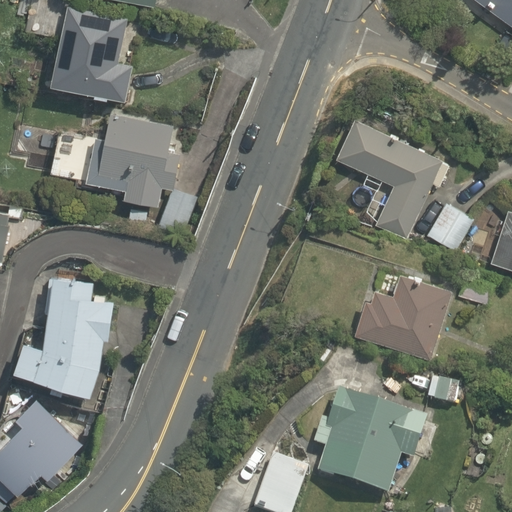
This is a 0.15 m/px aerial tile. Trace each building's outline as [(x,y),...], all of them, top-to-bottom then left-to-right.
[(48,0),(30,0),(22,33),(57,41),(46,86),(119,104),(139,22),(48,0)] [(511,0),(463,0),(511,30),(511,0)] [(121,193),(119,202),(154,209),(158,188),(171,191),(179,153),(166,150),(172,125),(106,110),(100,141),(10,122),(0,167),(121,193)] [(435,196),(437,190),(448,161),(352,122),(335,166),(391,189),(376,226),(407,238),(409,233),(456,252),(472,211),(435,196)] [(511,208),(491,266),(511,273),(511,208)] [(85,301),(88,291),(90,282),(41,270),(39,280),(34,278),(10,377),(90,396),(111,307),(85,301)] [(397,295),(372,287),(356,336),(428,360),(450,293),(403,278),(397,295)] [(397,457),(412,462),(427,419),(343,391),(338,407),(328,404),(314,447),(324,450),(315,475),(383,498),(397,457)] [(0,495),(6,501),(32,473),(43,482),(80,441),(31,397),(11,418),(17,423),(0,441),(0,495)] [(288,511),(308,465),(273,450),(250,506),(263,511),(288,511)]
